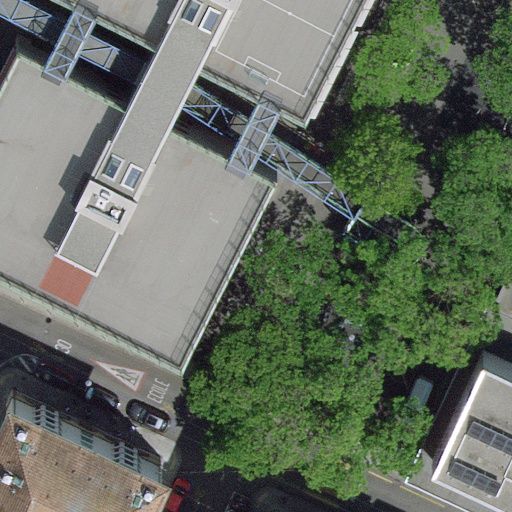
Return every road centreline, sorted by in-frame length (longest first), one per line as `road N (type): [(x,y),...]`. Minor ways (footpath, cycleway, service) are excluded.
road 1 (residential): [(236,438),(0,324)]
road 2 (residential): [(396,511),(236,438)]
